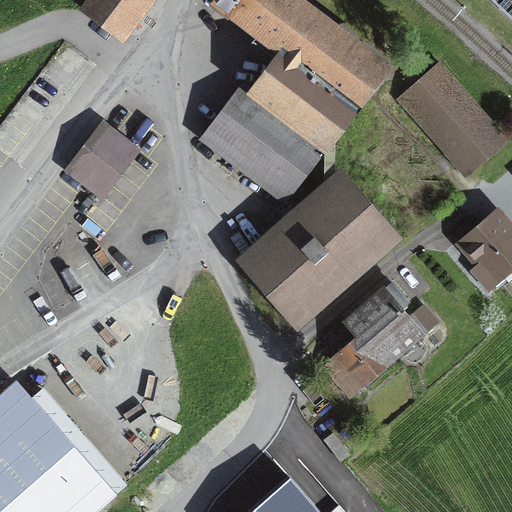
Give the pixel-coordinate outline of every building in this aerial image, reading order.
[(95,0),(89,8),(121,33),(145,0),(95,0)] [(220,0),(218,3),(284,53),(339,93),(355,105),(385,66),(298,0),(220,0)] [(511,0),(491,0),(511,19),(511,0)] [(323,147),(355,105),(339,93),(284,53),(254,93),(323,147)] [(413,87),(400,98),(467,174),(505,141),(438,64),(425,76),(421,70),(408,81),(413,87)] [(283,199),(323,147),(254,93),(243,85),(203,137),(283,199)] [(104,126),(71,170),(101,193),(134,149),(104,126)] [(341,178),(246,261),(296,318),(391,235),(341,178)] [(476,202),(481,208),(491,200),(486,194),(476,202)] [(472,270),(485,285),(511,261),(511,232),(496,214),(482,227),(472,216),(447,237),(458,249),(465,243),(481,262),(472,270)] [(363,330),(330,360),(343,376),(348,372),(361,386),(418,337),(396,311),(407,302),(392,283),(352,317),(363,330)] [(12,414),(0,424),(0,511),(94,511),(96,510),(12,414)] [(324,439),(340,461),(349,454),(333,432),(324,439)] [(318,511),(292,482),(258,511),(318,511)]
